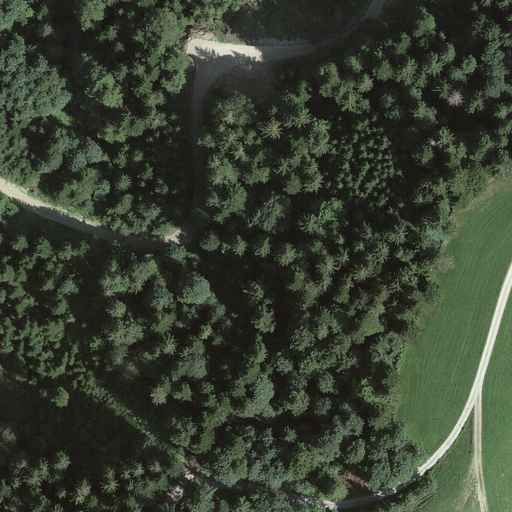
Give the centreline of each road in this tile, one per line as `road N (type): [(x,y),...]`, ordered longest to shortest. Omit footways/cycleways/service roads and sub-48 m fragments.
road 1 (track): [(0,181),(69,219),(169,240),(195,215),(196,116),(209,73),(243,57),(345,37),(366,22),(377,0)]
road 2 (track): [(475,395),(443,450),(376,497),(330,505),(210,483),(188,487),(159,511)]
road 3 (track): [(511,274),(475,395)]
